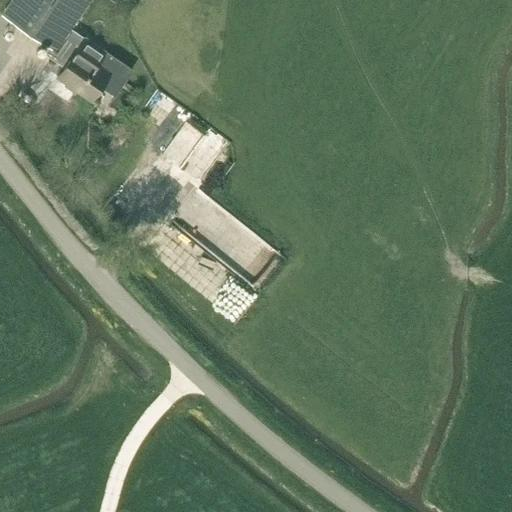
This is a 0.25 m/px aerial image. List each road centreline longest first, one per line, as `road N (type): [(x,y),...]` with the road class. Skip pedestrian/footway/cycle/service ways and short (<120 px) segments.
road 1 (unclassified): [(360,511),(230,408),(131,313),(0,158)]
road 2 (track): [(131,313),(75,420),(52,511)]
